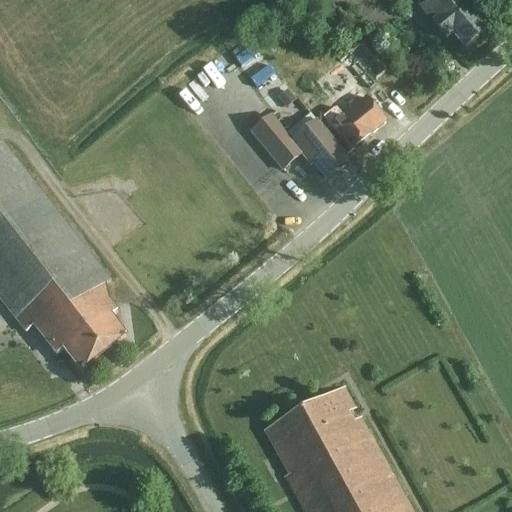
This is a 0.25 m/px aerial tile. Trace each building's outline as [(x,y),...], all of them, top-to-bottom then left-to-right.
[(467,51),(490,33),(482,23),(486,20),(469,0),(429,0),(419,9),(447,42),(454,36),(467,51)] [(361,95),(386,75),(361,44),(310,86),(333,115),(325,120),(347,147),(343,151),(348,158),(387,127),(361,95)] [(288,90),(278,98),(286,110),(297,101),(288,90)] [(310,116),(286,134),(293,144),(317,125),(310,116)] [(347,163),(317,125),(293,144),(286,134),(274,119),(254,134),(282,170),(302,154),(312,167),(316,164),(328,180),(347,163)] [(0,295),(20,321),(30,333),(36,328),(57,356),(64,350),(83,374),(131,336),(116,317),(121,313),(111,300),(108,290),(109,284),(112,281),(3,144),(0,146),(0,295)] [(301,511),(410,511),(344,390),(264,433),(288,477),(284,479),(301,511)]
